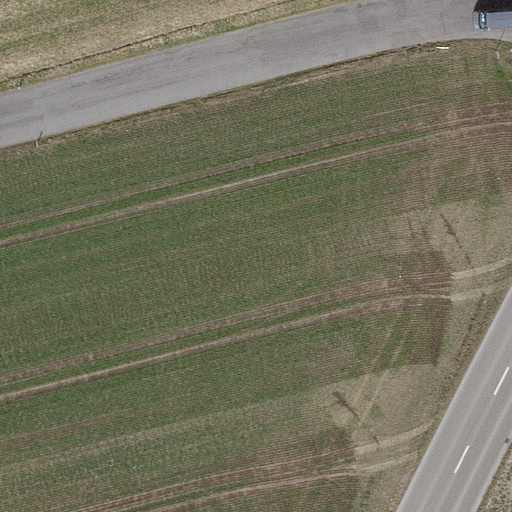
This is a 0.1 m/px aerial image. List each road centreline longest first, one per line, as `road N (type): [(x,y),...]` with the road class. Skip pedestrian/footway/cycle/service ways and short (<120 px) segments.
road 1 (tertiary): [(511,7),(384,20),(0,118)]
road 2 (tertiary): [(437,511),(511,366)]
